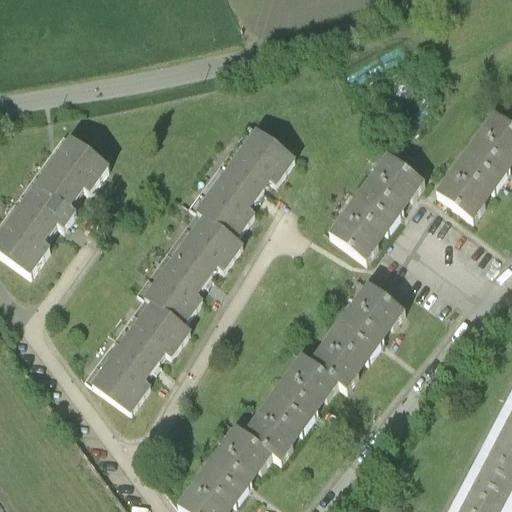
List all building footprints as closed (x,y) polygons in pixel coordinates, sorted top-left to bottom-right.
[(84,0),(69,0),(70,10),(85,9),(84,0)] [(511,171),(511,130),(497,119),(439,198),(474,223),(509,176),(511,171)] [(297,163),(258,134),(198,216),(206,222),(237,244),(256,219),(250,215),(272,184),(278,189),(297,163)] [(110,176),(69,146),(0,240),(0,258),(33,282),(52,256),(45,250),(58,233),(64,237),(79,218),(72,214),(85,196),(92,201),(110,176)] [(424,187),(388,161),(332,239),(368,265),(424,187)] [(153,310),(184,333),(203,308),(197,304),(220,273),(225,277),(245,250),(237,244),(206,222),(145,304),(153,310)] [(408,316),(371,290),(313,369),(341,390),(349,396),(408,316)] [(153,310),(93,391),(132,420),(151,394),(145,390),(167,360),(173,364),(192,338),(184,333),(153,310)] [(283,469),(341,390),(313,369),(304,363),(246,442),(275,463),(283,469)] [(511,417),(482,474),(511,489),(511,417)] [(238,511),(275,463),(246,442),(238,436),(182,511),(238,511)] [(511,511),(511,489),(482,474),(461,511),(511,511)]
